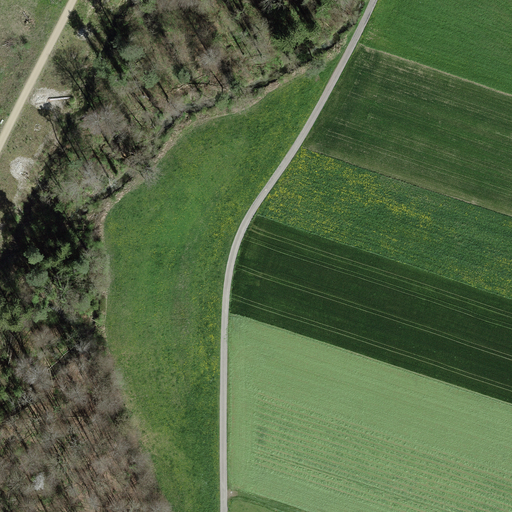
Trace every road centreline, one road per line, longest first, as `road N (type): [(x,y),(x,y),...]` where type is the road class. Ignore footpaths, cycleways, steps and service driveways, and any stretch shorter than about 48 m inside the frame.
road 1 (unclassified): [(374,0),(235,244),(224,314),(223,511)]
road 2 (track): [(73,0),(0,150)]
